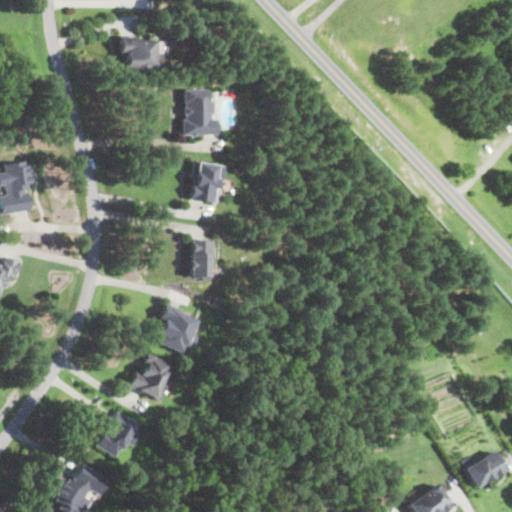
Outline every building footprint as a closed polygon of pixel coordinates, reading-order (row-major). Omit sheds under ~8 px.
[(125,39),(154,39),(154,54),(162,54),(162,66),(156,66),(156,71),(154,71),(154,75),(125,74),(125,66),(123,66),(123,53),(118,53),(118,36),(125,36),(125,39)] [(208,88),(208,99),(213,99),(213,112),(210,112),(210,118),(217,118),(217,134),(195,134),(195,135),(189,135),(189,134),(180,134),(180,118),(183,118),(183,114),(182,114),(181,105),(184,105),(184,102),(182,102),(182,89),(208,88)] [(223,165),(221,180),(216,180),(215,188),(218,188),(216,202),(187,199),(189,183),(190,182),(191,182),(192,177),(189,176),(191,161),(223,165)] [(23,162),(24,167),(29,166),(31,183),(26,184),(27,189),(21,190),(22,193),(26,193),(29,211),(0,215),(0,196),(3,196),(4,194),(3,185),(0,185),(0,173),(3,173),(2,165),(23,162)] [(326,229),(316,237),(311,231),(321,223),(326,229)] [(191,241),(208,241),(212,241),(212,265),(208,265),(208,278),(203,278),(203,279),(197,279),(197,277),(188,277),(188,270),(187,270),(187,261),(188,261),(188,241),(191,241)] [(0,254),(18,260),(12,277),(6,275),(2,287),(0,287),(0,254)] [(196,336),(192,347),(186,345),(184,350),(182,351),(181,352),(154,341),(163,321),(157,319),(164,302),(170,305),(169,308),(195,320),(189,333),(196,336)] [(169,365),(157,387),(164,391),(159,400),(143,391),(142,393),(126,385),(134,370),(137,371),(139,367),(141,368),(143,363),(141,361),(146,352),(169,365)] [(501,387),(490,391),(488,383),(499,380),(501,387)] [(136,437),(131,445),(124,441),(120,448),(118,448),(114,456),(93,444),(113,411),(133,423),(128,432),(136,437)] [(230,448),(227,454),(218,449),(221,443),(230,448)] [(504,471),(495,477),(494,475),(483,483),(482,481),(473,486),(462,468),(491,450),(503,469),(502,469),(504,471)] [(363,464),(355,466),(353,458),(360,456),(363,464)] [(106,481),(97,496),(88,490),(82,499),(88,502),(82,511),(78,509),(77,510),(80,511),(61,511),(57,509),(60,505),(54,501),(56,497),(52,495),(60,481),(64,483),(67,479),(72,483),(73,481),(71,480),(80,465),(106,481)] [(210,471),(207,479),(200,476),(204,468),(210,471)] [(447,508),(440,511),(439,511),(437,511),(411,511),(406,504),(436,483),(447,500),(443,502),(447,508)]
